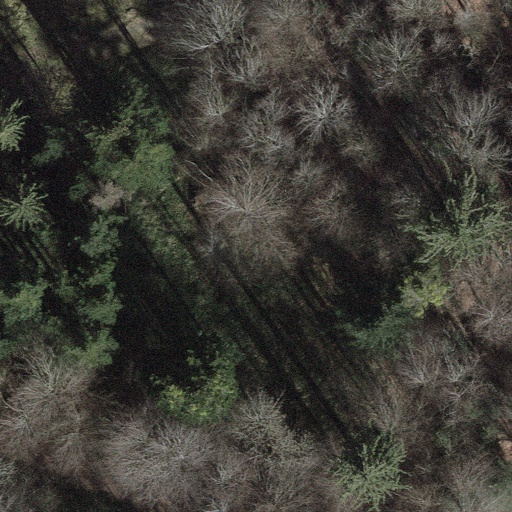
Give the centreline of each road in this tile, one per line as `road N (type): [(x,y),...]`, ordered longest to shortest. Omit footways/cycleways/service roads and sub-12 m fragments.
road 1 (track): [(0,427),(252,511)]
road 2 (track): [(206,0),(0,80)]
